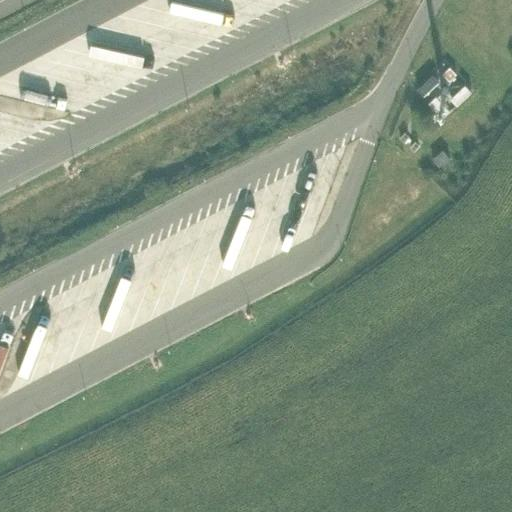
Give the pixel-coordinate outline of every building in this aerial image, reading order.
[(183,17),(181,26),(210,30),(211,20),(183,17)] [(431,73),(416,88),(423,94),(438,80),(431,73)] [(466,83),(452,97),(458,103),(473,89),(466,83)] [(437,95),(430,101),(444,116),(450,110),(437,95)] [(444,148),(433,156),(440,165),(451,156),(444,148)]
